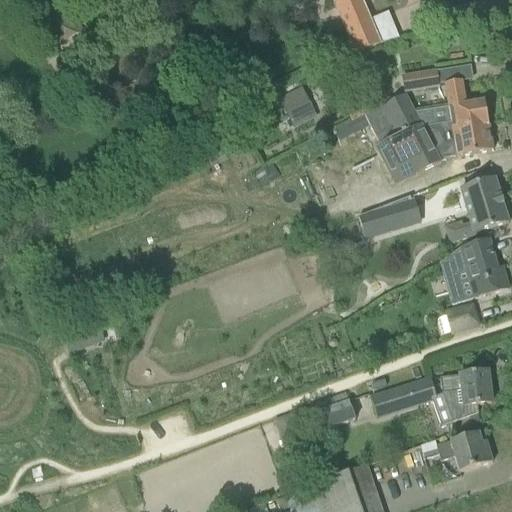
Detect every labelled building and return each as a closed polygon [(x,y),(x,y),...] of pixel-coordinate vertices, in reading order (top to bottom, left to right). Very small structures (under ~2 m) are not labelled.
[(29,0),(52,49),(84,33),(74,14),(71,16),(62,0),(29,0)] [(344,0),(340,2),(334,4),(350,43),(356,55),(356,57),(380,47),(360,0),(344,0)] [(402,79),(404,96),(439,90),(436,74),(402,79)] [(445,87),(449,109),(413,114),(404,96),(379,110),(356,121),(333,133),(339,145),(370,129),(376,142),(375,143),(398,187),(418,176),(419,178),(446,164),(445,162),(493,153),(484,104),(466,107),(462,84),(445,87)] [(279,101),(293,131),(317,119),(302,89),(279,101)] [(271,166),(255,176),(263,188),(279,178),(271,166)] [(509,225),(495,181),(459,193),(468,223),(469,228),(462,230),(466,241),(476,238),(475,235),(509,225)] [(414,203),(411,204),(409,200),(358,220),(364,239),(419,222),(414,203)] [(324,234),(311,239),(313,247),(317,257),(331,252),(324,234)] [(488,243),(461,251),(475,302),(508,292),(504,275),(498,277),(488,243)] [(443,308),(450,335),(477,328),(473,313),(460,317),(456,304),(443,308)] [(96,324),(62,336),(69,356),(103,344),(96,324)] [(460,379),(440,381),(442,397),(453,425),(478,416),(477,408),(491,406),(487,375),(460,378),(460,379)] [(371,401),(377,420),(437,401),(431,382),(371,401)] [(312,416),(319,435),(355,423),(348,404),(312,416)] [(291,430),(303,426),(299,415),(274,423),(284,450),(297,445),(291,430)] [(441,465),(455,460),(460,475),(492,465),(486,444),(481,445),(478,436),(459,442),(436,449),(441,465)] [(313,487),(321,511),(381,511),(367,469),(313,487)]
